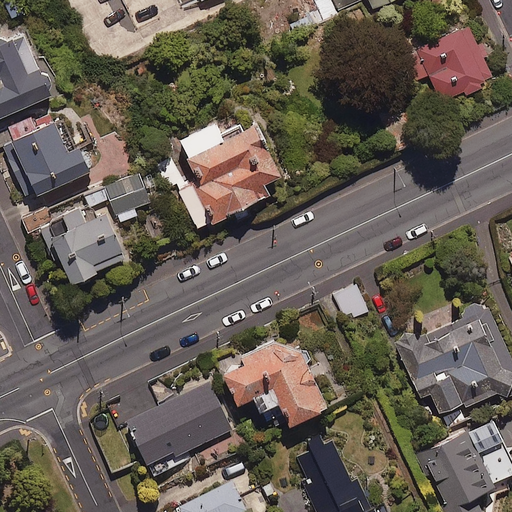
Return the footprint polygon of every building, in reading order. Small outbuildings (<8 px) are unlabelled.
[(26,10),(22,0),(5,0),(11,16),(26,10)] [(429,80),(445,71),(459,97),(484,83),(482,79),(494,72),(485,55),(492,51),(485,37),(480,40),(469,19),(413,50),(429,80)] [(0,112),(59,85),(30,21),(0,34),(0,112)] [(230,129),(222,114),(178,134),(199,179),(179,188),(196,224),(232,208),(231,205),(274,186),(269,175),(288,166),(265,113),(230,129)] [(422,136),(413,113),(392,122),(402,145),(422,136)] [(71,144),(58,114),(3,139),(28,195),(96,165),(84,138),(71,144)] [(87,198),(51,214),(42,196),(17,207),(29,233),(42,227),(55,256),(64,252),(75,276),(132,251),(118,220),(138,212),(135,205),(154,196),(141,166),(84,191),(87,198)] [(370,308),(358,282),(336,292),(348,319),(370,308)] [(511,390),(511,346),(497,310),(428,339),(423,328),(398,339),(421,393),(433,389),(448,426),(475,415),(469,401),(508,385),(510,391),(511,390)] [(333,400),(299,325),(241,351),(244,359),(226,367),(240,398),(259,389),(266,403),(284,395),(294,417),(333,400)] [(235,426),(212,377),(130,415),(156,471),(185,458),(182,450),(235,426)] [(511,470),(511,444),(497,413),(422,450),(452,511),(490,511),(478,487),(511,470)] [(358,473),(334,421),(292,440),(308,475),(303,477),(319,511),(391,511),(389,507),(385,509),(366,470),(358,473)] [(230,511),(251,502),(237,472),(176,500),(181,511),(230,511)]
